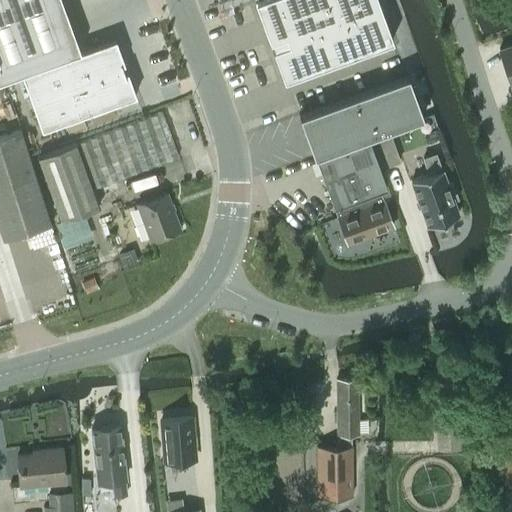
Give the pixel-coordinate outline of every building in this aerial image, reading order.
[(0,0),(0,79),(21,72),(41,128),(135,94),(126,70),(123,71),(120,63),(124,62),(115,38),(78,51),(59,0),(0,0)] [(369,47),(392,39),(377,0),(254,0),(269,40),(271,40),(274,47),(272,48),(283,79),(303,71),(301,64),(367,40),(369,47)] [(511,43),(499,48),(511,84),(511,83),(511,43)] [(402,77),(298,115),(313,156),(315,155),(316,155),(368,136),(423,116),(407,75),(402,77)] [(177,156),(161,110),(37,156),(61,220),(98,206),(91,187),(177,156)] [(388,129),(369,136),(380,166),(399,160),(388,129)] [(50,225),(20,130),(0,136),(0,232),(3,240),(50,225)] [(316,155),(315,155),(333,204),(334,204),(379,188),(386,185),(386,184),(368,136),(316,155)] [(429,173),(411,179),(427,224),(458,213),(453,199),(458,197),(452,181),(447,183),(442,168),(440,168),(435,152),(423,157),(429,173)] [(379,188),(334,204),(338,215),(349,243),(393,227),(379,188)] [(137,202),(150,238),(179,228),(165,192),(137,202)] [(428,386),(457,384),(456,368),(427,370),(428,386)] [(367,402),(330,402),(330,435),(342,435),(342,445),(351,445),(356,445),(356,435),(368,435),(367,402)] [(461,449),(459,411),(434,412),(437,450),(461,449)] [(192,413),(160,416),(164,460),(196,458),(192,413)] [(124,477),(125,477),(119,424),(91,427),(97,480),(112,479),(114,494),(126,493),(124,477)] [(337,445),(316,445),(317,495),(352,495),(351,445),(342,445),(337,445)] [(20,485),(64,480),(61,447),(39,449),(39,450),(17,452),(20,485)] [(43,511),(72,511),(72,493),(48,494),(48,506),(43,506),(43,511)]
